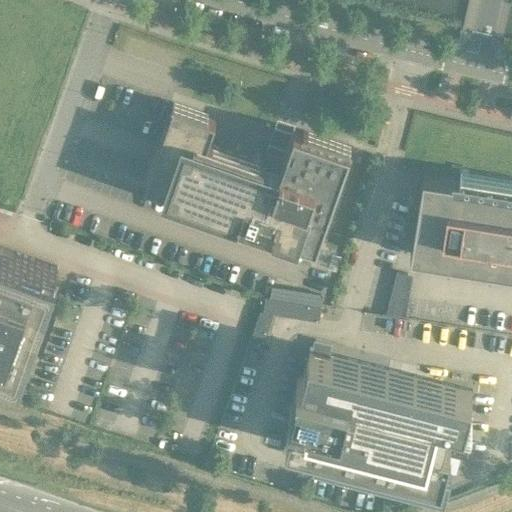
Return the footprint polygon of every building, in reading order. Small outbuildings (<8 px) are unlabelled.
[(0,178),(3,180),(51,44),(0,25),(0,178)] [(144,184),(238,217),(316,244),(350,147),(302,130),(301,131),(293,128),(281,163),(272,160),(265,157),(263,162),(207,143),(215,119),(207,116),(208,114),(173,102),(144,184)] [(423,172),(410,253),(511,269),(511,181),(460,173),(459,178),(423,172)] [(0,245),(0,362),(20,370),(57,266),(0,245)] [(392,286),(403,289),(407,273),(396,270),(392,286)] [(400,302),(403,289),(392,286),(389,299),(400,302)] [(318,320),(321,305),(265,296),(262,310),(260,309),(251,335),(264,339),(273,312),(318,320)] [(406,303),(400,302),(389,299),(386,313),(404,318),(404,315),(404,314),(406,303)] [(472,389),(415,374),(311,348),(312,344),(310,343),(302,375),(297,374),(289,404),(294,406),(282,450),(285,451),(288,439),(314,446),(313,450),(445,484),(451,462),(446,460),(450,443),(443,441),(449,416),(464,420),(472,389)]
